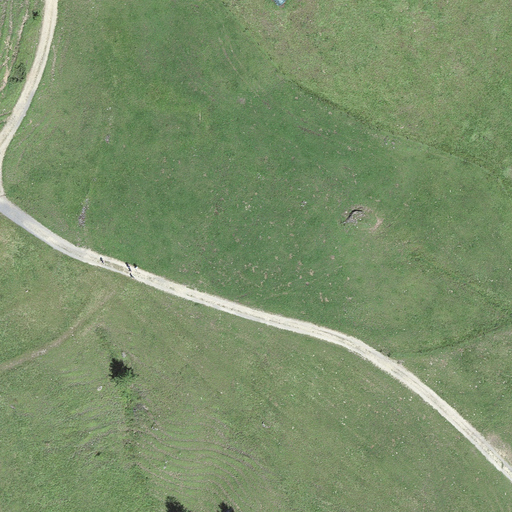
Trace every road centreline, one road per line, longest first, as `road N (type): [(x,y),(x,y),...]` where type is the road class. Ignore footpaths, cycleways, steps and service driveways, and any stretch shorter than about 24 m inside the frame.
road 1 (track): [(0,204),(82,254),(368,352),(430,396),(511,473)]
road 2 (track): [(0,142),(40,59),(53,0)]
